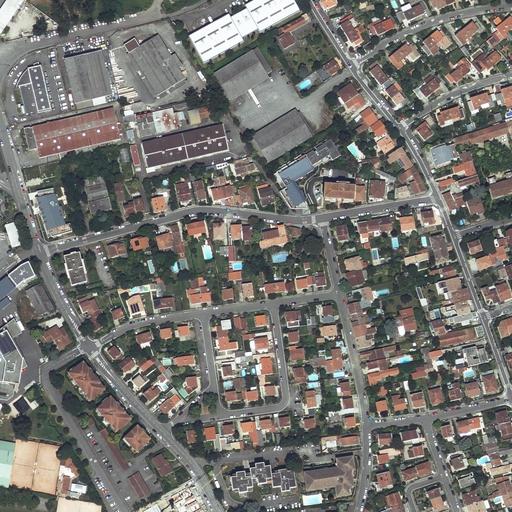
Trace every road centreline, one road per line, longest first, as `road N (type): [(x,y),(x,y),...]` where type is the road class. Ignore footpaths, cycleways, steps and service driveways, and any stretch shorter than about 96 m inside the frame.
road 1 (residential): [(37,252),(199,209),(322,218)]
road 2 (residential): [(123,511),(44,378),(48,367),(87,347)]
road 3 (residential): [(511,6),(433,21),(350,65)]
road 4 (residential): [(0,68),(26,46),(157,15)]
road 5 (residential): [(273,303),(286,397),(275,407),(222,414)]
road 6 (residential): [(37,252),(0,120)]
road 7 (residential): [(367,424),(339,293)]
road 8 (residential): [(400,128),(456,93),(511,75)]
road 9 (residential): [(87,347),(132,324),(204,314)]
